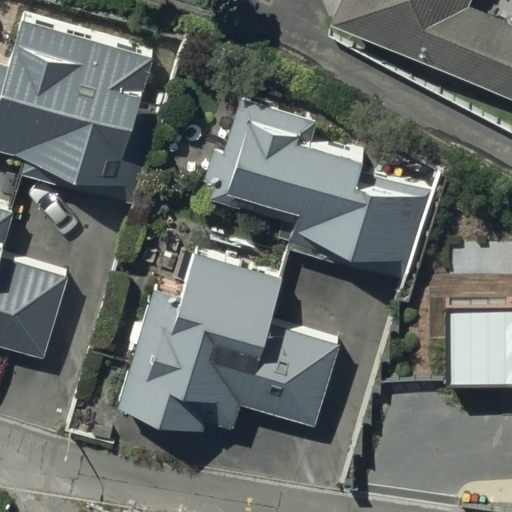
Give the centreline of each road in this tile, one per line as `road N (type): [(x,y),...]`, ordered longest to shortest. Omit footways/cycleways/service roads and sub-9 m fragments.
road 1 (residential): [(199,0),(348,65),(511,157)]
road 2 (residential): [(0,449),(103,476),(320,511)]
